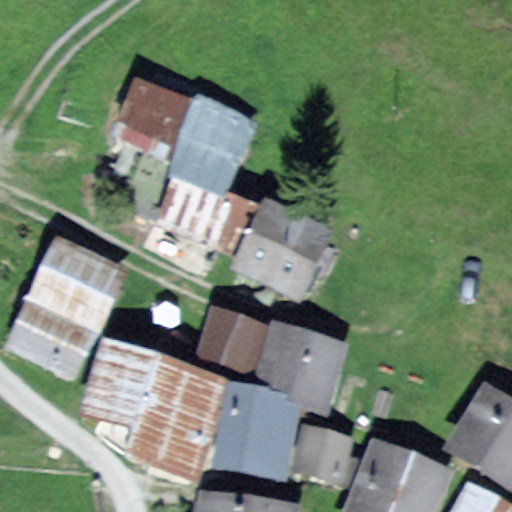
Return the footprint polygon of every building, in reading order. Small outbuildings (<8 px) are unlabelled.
[(194,101),(134,78),(110,139),(170,163),(194,101)] [(196,96),(194,101),(170,163),(166,172),(173,175),(226,195),(228,191),(255,119),(196,96)] [(226,195),(173,175),(154,224),(235,255),(256,201),(228,191),(226,195)] [(334,228),(265,197),(232,268),(301,299),(334,228)] [(119,286),(51,256),(6,357),(74,387),(119,286)] [(258,343),(212,327),(195,375),(242,390),(258,343)] [(335,364),(268,342),(248,406),(315,427),(335,364)] [(217,399),(102,365),(83,429),(133,444),(124,474),(189,493),(217,399)] [(511,426),(477,408),(441,476),(503,508),(510,492),(511,492),(511,426)] [(290,426),(225,409),(210,485),(277,498),(290,426)] [(344,454),(300,444),(290,487),(334,498),(344,454)] [(433,511),(443,489),(369,460),(348,511),(433,511)]
